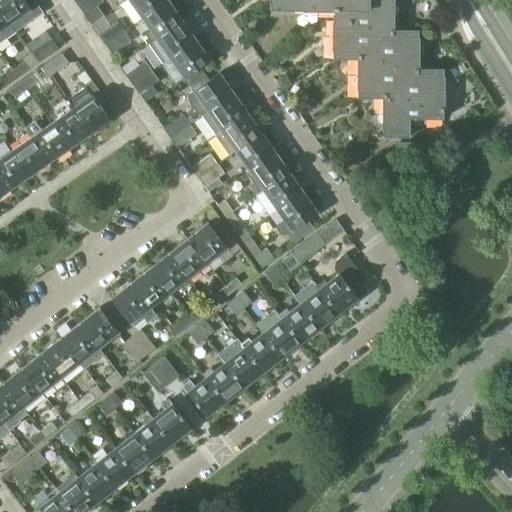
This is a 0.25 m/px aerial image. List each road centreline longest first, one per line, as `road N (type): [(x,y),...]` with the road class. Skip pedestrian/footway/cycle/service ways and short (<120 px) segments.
road 1 (residential): [(138,511),(421,282),(217,0)]
road 2 (residential): [(0,362),(193,207),(56,0)]
road 3 (residential): [(363,511),(447,407)]
